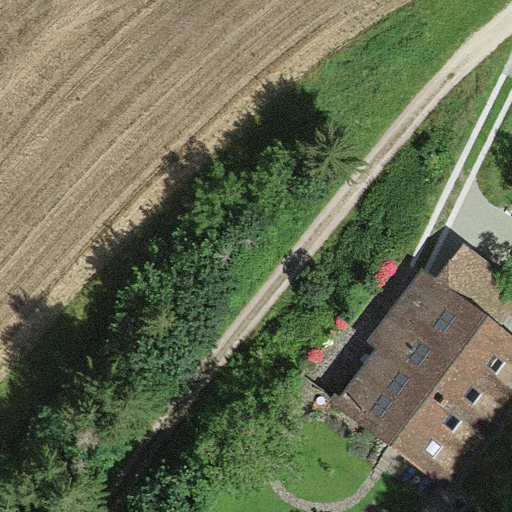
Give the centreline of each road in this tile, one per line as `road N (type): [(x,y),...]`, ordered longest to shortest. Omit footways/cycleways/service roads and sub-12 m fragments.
road 1 (track): [(94,511),(270,276),(511,19)]
road 2 (track): [(292,405),(445,215),(511,88)]
